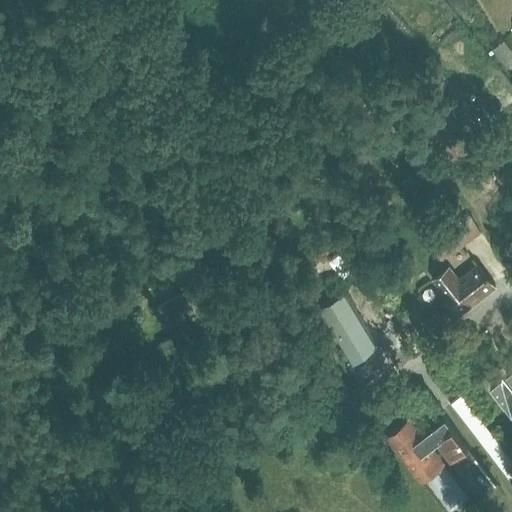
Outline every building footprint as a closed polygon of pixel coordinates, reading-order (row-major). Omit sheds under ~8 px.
[(511,49),(504,40),(492,50),(507,68),(511,63),(511,49)] [(476,78),(460,91),(476,110),(491,98),(485,90),(476,78)] [(511,140),(496,120),(487,128),(511,159),(511,140)] [(445,149),(430,159),(450,190),(466,180),(445,149)] [(430,192),(413,205),(436,237),(429,241),(441,259),(482,232),(471,215),(461,221),(458,216),(462,214),(455,204),(443,212),(436,202),(437,201),(433,195),(432,195),(430,192)] [(453,305),(460,314),(496,286),(477,263),(459,278),(450,265),(432,279),(453,305)] [(321,301),(355,359),(378,344),(344,288),(321,301)] [(183,292),(154,307),(166,330),(185,320),(181,313),(192,307),(183,292)] [(460,314),(453,305),(442,314),(438,310),(425,321),(435,334),(460,314)] [(491,388),(511,413),(511,371),(507,375),(491,388)] [(511,459),(462,394),(452,402),(511,480),(511,459)] [(411,417),(385,436),(420,483),(446,463),(432,445),(437,441),(459,470),(476,457),(445,417),(424,433),(411,417)]
